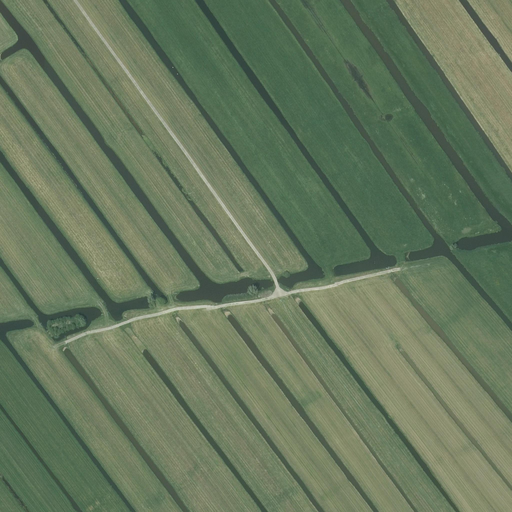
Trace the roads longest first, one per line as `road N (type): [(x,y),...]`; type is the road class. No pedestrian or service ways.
road 1 (track): [(56,346),(175,308),(398,269)]
road 2 (track): [(272,275),(74,0)]
road 3 (track): [(272,275),(285,306),(437,511)]
road 4 (track): [(113,327),(113,338),(143,364),(254,511)]
